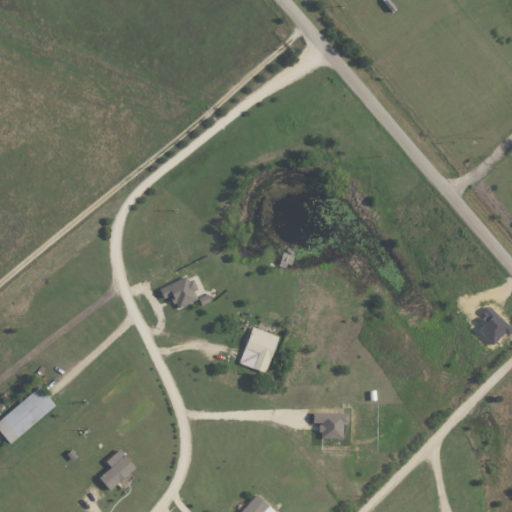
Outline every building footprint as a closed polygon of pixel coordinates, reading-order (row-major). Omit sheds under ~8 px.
[(169,296),(176,309),(198,299),(187,276),(158,290),(162,299),(169,296)] [(278,337),(251,327),(238,363),(264,373),(278,337)] [(56,406),(39,387),(0,419),(0,432),(10,444),(56,406)] [(341,423),(346,423),(346,414),(311,413),(311,424),(318,424),(318,438),(341,439),(341,423)] [(105,461),(110,467),(97,478),(108,491),(135,469),(119,450),(105,461)] [(239,511),(273,511),(255,495),(239,511)]
